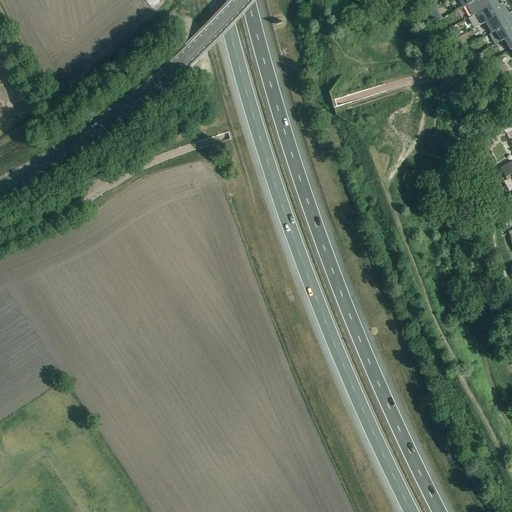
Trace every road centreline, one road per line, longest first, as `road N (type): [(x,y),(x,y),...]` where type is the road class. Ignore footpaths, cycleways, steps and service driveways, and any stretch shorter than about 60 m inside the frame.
road 1 (motorway): [(439,511),(342,298),(248,0)]
road 2 (motorway): [(221,0),(318,307),(410,511)]
road 3 (tertiary): [(242,0),(154,85),(0,185)]
